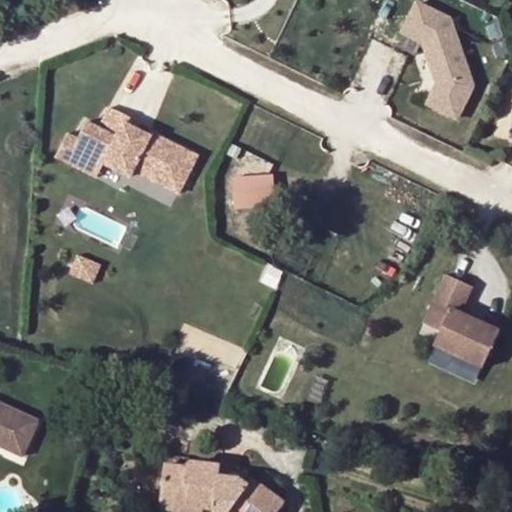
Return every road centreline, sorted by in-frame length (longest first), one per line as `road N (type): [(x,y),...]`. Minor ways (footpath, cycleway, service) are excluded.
road 1 (residential): [(126,10),(511,202)]
road 2 (residential): [(0,58),(126,10)]
